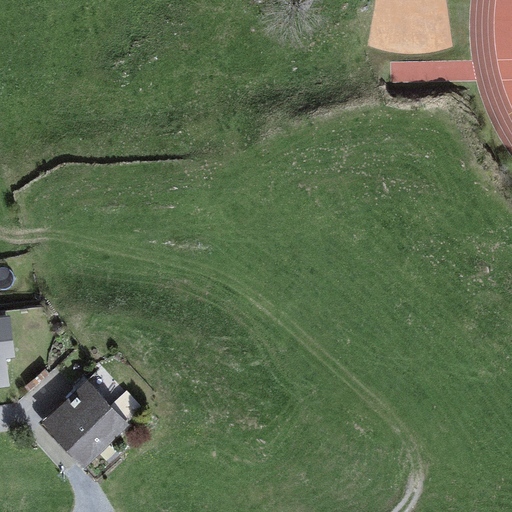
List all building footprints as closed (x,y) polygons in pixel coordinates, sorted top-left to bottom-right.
[(0,381),(5,381),(1,351),(11,350),(7,322),(0,323),(0,381)] [(106,439),(124,423),(110,408),(87,384),(48,420),(85,459),(98,447),(109,458),(116,451),(106,439)] [(110,408),(124,423),(140,407),(129,417),(119,406),(130,396),(126,393),(110,408)] [(140,407),(130,396),(119,406),(129,417),(140,407)] [(293,503),(313,511),(327,511),(350,459),(317,445),(293,503)]
